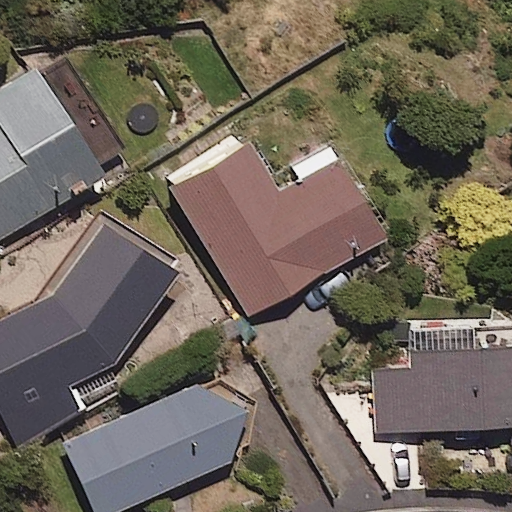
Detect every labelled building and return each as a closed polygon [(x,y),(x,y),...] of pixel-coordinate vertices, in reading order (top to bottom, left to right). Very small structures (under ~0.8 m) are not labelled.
[(0,230),(102,160),(28,53),(0,72),(0,230)] [(270,178),(239,126),(163,172),(245,307),(382,224),(323,128),(286,150),(294,164),(270,178)] [(0,310),(0,404),(18,439),(126,381),(110,352),(173,254),(95,205),(41,289),(0,310)] [(511,331),(462,334),(461,317),(407,320),(409,361),(372,362),(375,424),(454,421),(455,434),(475,433),(474,417),(510,416),(511,453),(511,331)] [(94,511),(249,442),(214,365),(57,436),(91,511),(94,511)]
